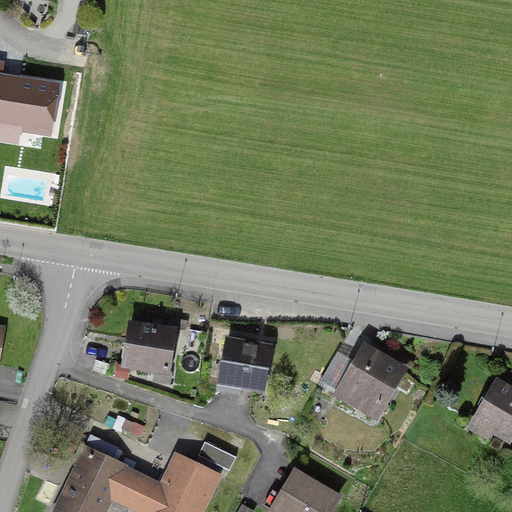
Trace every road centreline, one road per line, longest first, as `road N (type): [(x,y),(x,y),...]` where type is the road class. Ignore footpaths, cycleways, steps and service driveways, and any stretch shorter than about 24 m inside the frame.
road 1 (tertiary): [(80,252),(511,323)]
road 2 (residential): [(0,508),(80,252)]
